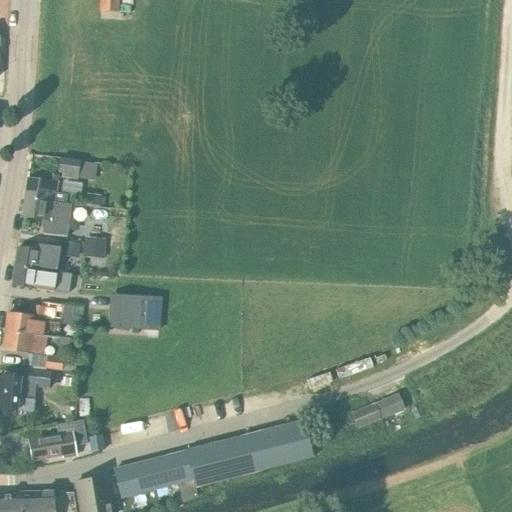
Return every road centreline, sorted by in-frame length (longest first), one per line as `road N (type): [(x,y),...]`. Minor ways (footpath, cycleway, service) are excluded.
road 1 (unclassified): [(0,481),(183,443),(357,389),(464,330)]
road 2 (unclassified): [(0,242),(18,0)]
